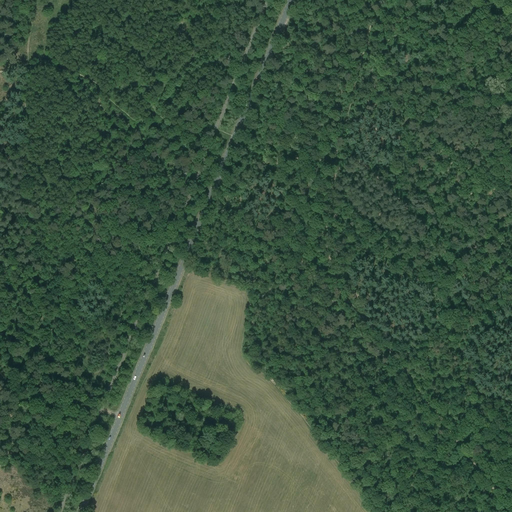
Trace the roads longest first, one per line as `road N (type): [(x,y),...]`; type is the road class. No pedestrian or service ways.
road 1 (secondary): [(81,511),(291,0)]
road 2 (track): [(19,243),(28,218),(25,0)]
